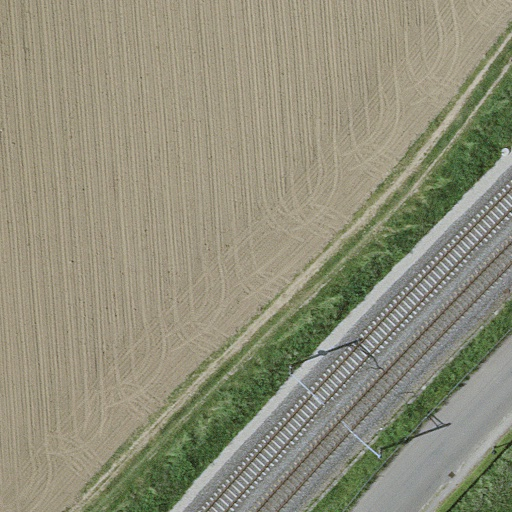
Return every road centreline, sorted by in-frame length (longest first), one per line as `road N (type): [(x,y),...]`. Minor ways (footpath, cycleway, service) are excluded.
road 1 (track): [(96,511),(418,172),(511,44)]
road 2 (unclassified): [(511,373),(382,511)]
